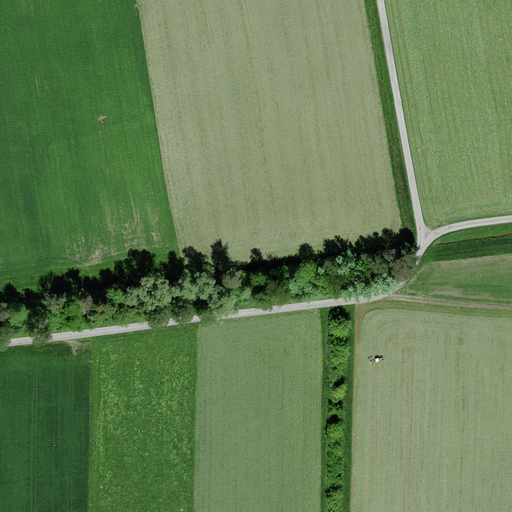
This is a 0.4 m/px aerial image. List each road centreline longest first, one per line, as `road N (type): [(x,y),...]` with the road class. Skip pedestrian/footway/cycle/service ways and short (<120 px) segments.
road 1 (track): [(424,234),(408,276),(376,296),(0,338)]
road 2 (track): [(379,0),(424,234)]
